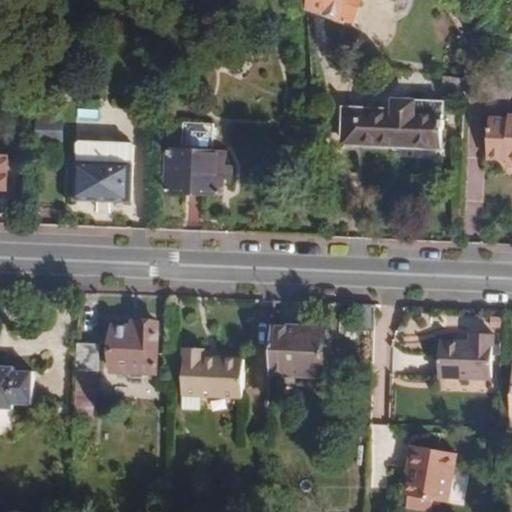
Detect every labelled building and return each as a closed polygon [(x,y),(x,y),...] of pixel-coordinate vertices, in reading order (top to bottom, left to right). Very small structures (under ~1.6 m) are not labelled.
[(354,19),(360,0),(309,0),(308,9),(341,20),(343,15),(354,19)] [(478,46),(469,45),(468,66),(478,67),(478,46)] [(465,91),(466,74),(448,74),(447,91),(465,91)] [(74,83),(63,81),(61,93),(72,94),(74,83)] [(446,138),(447,99),(396,98),(396,109),(347,107),(346,141),(401,142),(401,137),(446,138)] [(511,114),(489,114),(488,153),(507,153),(507,160),(511,160),(511,114)] [(224,194),(225,152),(215,151),(215,123),(184,122),(184,151),(169,150),(168,193),(224,194)] [(134,166),(135,147),(133,144),(81,142),(78,144),(77,163),(134,166)] [(0,189),(18,190),(19,160),(9,160),(10,157),(0,156),(0,189)] [(133,203),(134,166),(77,163),(75,201),(133,203)] [(157,374),(159,323),(139,323),(138,328),(114,327),(113,372),(157,374)] [(492,371),(495,326),(473,325),(473,334),(440,333),(438,368),(492,371)] [(326,354),(333,349),(333,338),(327,329),(274,326),(272,375),(325,378),(326,354)] [(96,398),(100,344),(79,343),(76,415),(95,416),(96,398)] [(206,348),(185,348),(183,396),(184,396),(202,397),(244,398),(246,359),(206,356),(206,348)] [(33,404),(34,371),(16,370),(16,367),(0,365),(0,407),(14,408),(15,403),(33,404)] [(202,397),(184,396),(184,409),(201,410),(202,397)] [(447,502),(457,454),(412,445),(408,468),(413,469),(408,494),(406,505),(431,511),(433,499),(447,502)] [(408,494),(413,469),(408,468),(403,492),(408,494)]
